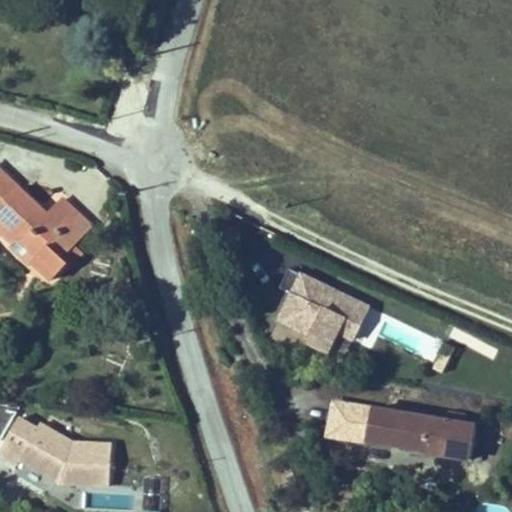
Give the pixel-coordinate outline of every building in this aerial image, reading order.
[(55,208),(0,162),(0,221),(59,272),(72,255),(69,252),(98,218),(66,195),(55,208)] [(367,306),(286,268),(279,283),(286,286),(275,313),(311,330),(309,333),(330,343),(335,331),(351,338),(367,306)] [(484,430),(316,396),(307,431),(476,464),(484,430)] [(24,415),(0,400),(0,438),(8,443),(24,415)] [(45,433),(26,422),(6,456),(25,467),(28,463),(67,488),(116,491),(119,450),(80,447),(48,428),(45,433)]
